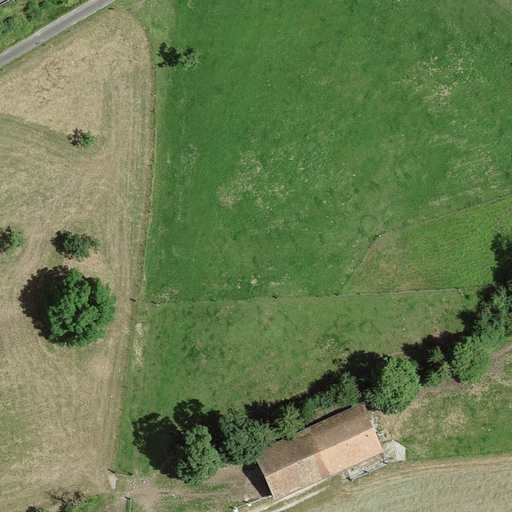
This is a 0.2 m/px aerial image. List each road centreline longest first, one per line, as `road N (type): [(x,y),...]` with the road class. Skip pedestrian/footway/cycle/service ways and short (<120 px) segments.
road 1 (track): [(118,511),(158,155),(151,0)]
road 2 (unclassified): [(0,61),(105,0)]
